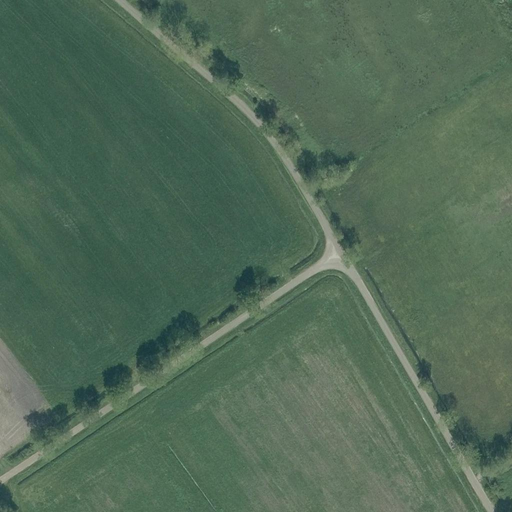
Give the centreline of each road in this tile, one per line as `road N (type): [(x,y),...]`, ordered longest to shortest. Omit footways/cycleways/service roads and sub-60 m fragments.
road 1 (unclassified): [(0,482),(340,250)]
road 2 (unclassified): [(340,250),(266,130),(119,0)]
road 3 (unclassified): [(491,511),(340,250)]
